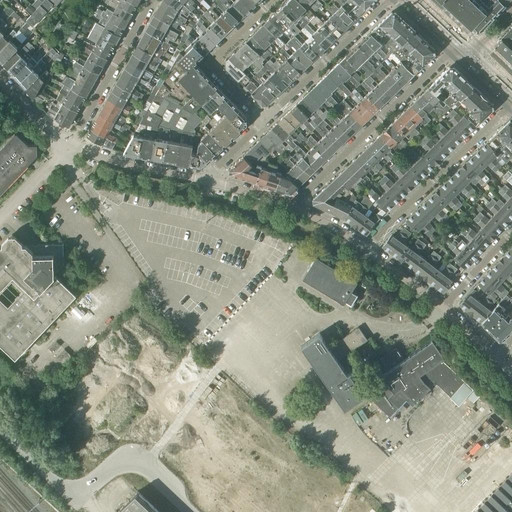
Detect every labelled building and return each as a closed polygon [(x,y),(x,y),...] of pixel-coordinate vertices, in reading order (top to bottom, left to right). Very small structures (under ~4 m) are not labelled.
[(36,0),(32,5),(33,6),(36,9),(40,5),(42,3),(39,0),(36,0)] [(115,8),(113,12),(128,21),(132,13),(109,0),(105,0),(104,2),(115,8)] [(109,0),(132,13),(137,5),(127,0),(109,0)] [(162,0),(158,8),(183,22),(184,23),(187,19),(175,12),(177,10),(177,9),(164,0),(162,0)] [(164,0),(177,9),(187,17),(189,14),(192,17),(194,15),(191,12),(178,0),(164,0)] [(194,2),(191,0),(178,0),(191,12),(194,8),(191,5),(194,2)] [(197,0),(200,2),(208,10),(210,7),(210,6),(206,3),(203,0),(197,0)] [(220,14),(233,26),(240,20),(218,0),(216,0),(214,3),(223,12),(220,14)] [(218,0),(240,20),(246,14),(233,2),(230,0),(218,0)] [(234,0),(233,2),(246,14),(252,8),(243,0),(234,0)] [(243,0),(252,8),(258,2),(255,0),(243,0)] [(298,0),(288,0),(287,1),(309,21),(315,16),(309,10),(306,13),(303,10),(306,7),(298,0)] [(311,0),(298,0),(306,7),(309,4),(315,11),(318,8),(319,7),(311,0)] [(346,0),(342,5),(349,12),(361,0),(346,0)] [(361,0),(349,12),(356,18),(375,0),(361,0)] [(456,12),(464,20),(471,26),(476,31),(480,31),(499,11),(505,5),(499,0),(443,0),(446,3),(449,6),(450,6),(454,11),(456,12)] [(306,24),(309,21),(287,1),(281,7),(297,22),(301,18),(303,21),(300,25),(303,28),(304,27),(306,24)] [(329,17),(343,31),(349,25),(330,6),(328,4),(325,7),(329,10),(328,11),(332,14),(329,17)] [(330,6),(349,25),(356,18),(349,12),(342,5),(338,8),(333,4),(332,5),(331,5),(330,6)] [(3,10),(9,16),(14,11),(10,7),(7,5),(3,10)] [(40,5),(36,9),(30,15),(25,20),(27,22),(30,24),(32,26),(46,11),(40,5)] [(27,12),(30,15),(36,9),(33,6),(27,12)] [(210,7),(208,10),(206,11),(215,20),(227,32),(233,26),(220,14),(218,16),(211,9),(210,7)] [(281,7),(275,13),(297,34),(300,30),(295,25),(298,23),(297,22),(281,7)] [(96,12),(97,13),(124,28),(128,21),(113,12),(107,8),(105,11),(103,10),(102,11),(97,8),(96,12)] [(154,16),(169,24),(176,28),(178,24),(181,25),(183,22),(158,8),(154,16)] [(14,11),(9,16),(8,17),(10,19),(12,18),(12,16),(16,20),(19,17),(14,11)] [(211,23),(209,25),(221,37),(227,32),(215,20),(206,11),(203,14),(207,18),(211,23)] [(391,12),(370,33),(377,39),(386,31),(400,17),(395,12),(391,12)] [(98,23),(104,27),(120,36),(124,28),(97,13),(95,17),(100,20),(98,23)] [(275,13),(269,19),(282,31),(288,36),(290,34),(293,37),(294,36),(297,34),(275,13)] [(317,29),(331,43),(337,37),(323,23),(322,21),(320,19),(316,15),(315,16),(309,21),(313,25),(316,22),(320,26),(317,29)] [(150,23),(175,38),(178,34),(173,31),(167,28),(169,24),(154,16),(150,23)] [(195,23),(195,24),(215,44),(221,37),(209,25),(206,28),(200,22),(203,19),(201,17),(200,18),(198,20),(198,21),(195,23)] [(323,23),(337,37),(343,31),(329,17),(323,23)] [(407,24),(400,17),(386,31),(377,39),(383,44),(385,46),(393,38),(407,24)] [(269,19),(263,24),(277,36),(282,31),(269,19)] [(30,24),(27,22),(22,27),(25,30),(30,24)] [(92,30),(115,44),(120,36),(104,27),(98,23),(96,22),(92,30)] [(145,31),(167,43),(169,39),(173,42),(175,38),(150,23),(145,31)] [(199,35),(197,37),(209,49),(215,44),(195,24),(193,28),(192,28),(195,30),(199,35)] [(263,24),(258,30),(271,42),(274,39),(276,41),(275,42),(282,48),(285,45),(285,44),(277,36),(263,24)] [(304,27),(325,48),(331,43),(317,29),(314,32),(306,24),(304,27)] [(415,31),(407,24),(393,38),(385,46),(389,50),(392,53),(395,51),(415,31)] [(305,41),(319,54),(325,48),(304,27),(303,28),(300,30),(308,38),(305,41)] [(23,41),(28,36),(19,29),(15,34),(23,41)] [(68,37),(73,39),(77,33),(72,30),(68,37)] [(87,37),(95,42),(111,51),(115,44),(92,30),(87,37)] [(258,30),(252,36),(270,53),(270,52),(272,51),(270,49),(272,48),(268,45),(271,42),(258,30)] [(141,38),(165,52),(167,49),(167,48),(169,44),(167,43),(145,31),(141,38)] [(402,58),(422,38),(415,31),(395,51),(402,58)] [(5,38),(2,35),(0,37),(0,49),(10,39),(14,35),(15,34),(13,32),(11,35),(9,33),(5,38)] [(511,36),(507,32),(501,38),(511,49),(511,36)] [(180,40),(180,41),(184,43),(187,39),(188,36),(185,33),(184,33),(180,40)] [(370,33),(364,39),(381,56),(385,60),(389,56),(392,53),(389,50),(386,54),(380,48),(383,44),(377,39),(370,33)] [(0,49),(0,59),(2,62),(17,47),(19,45),(21,42),(14,35),(10,39),(0,49)] [(188,36),(187,39),(203,55),(209,49),(197,37),(194,40),(189,35),(188,36)] [(252,36),(246,41),(264,58),(270,53),(252,36)] [(291,39),(313,60),(319,54),(305,41),(302,44),(296,38),(294,36),(293,37),(291,39)] [(137,46),(158,58),(161,54),(163,55),(165,52),(141,38),(137,46)] [(399,60),(407,68),(430,45),(422,38),(402,58),(399,60)] [(495,49),(511,64),(511,63),(511,62),(511,49),(501,38),(495,44),(494,44),(495,49)] [(185,49),(188,53),(196,61),(203,55),(187,39),(184,43),(187,46),(185,49)] [(293,52),(307,66),(313,60),(291,39),(285,44),(285,45),(289,49),(292,46),(296,49),(293,52)] [(358,45),(369,57),(372,54),(378,60),(379,58),(381,56),(364,39),(358,45)] [(84,41),(82,44),(107,59),(111,51),(95,42),(93,46),(87,43),(84,41)] [(176,48),(180,50),(182,47),(184,43),(180,41),(176,48)] [(262,61),(264,58),(246,41),(240,47),(260,65),(262,67),(263,66),(261,64),(263,63),(262,61)] [(19,45),(17,47),(2,62),(8,69),(31,44),(28,42),(22,47),(19,45)] [(34,47),(31,44),(8,69),(13,75),(27,61),(24,58),(28,54),(27,52),(29,50),(29,51),(34,47)] [(89,54),(87,58),(103,67),(107,59),(82,44),(79,48),(89,54)] [(369,70),(372,72),(375,70),(375,69),(373,66),(371,64),(367,59),(369,57),(358,45),(351,51),(369,70)] [(407,68),(414,74),(435,54),(435,49),(430,45),(407,68)] [(133,53),(157,67),(159,63),(161,60),(158,58),(137,46),(133,53)] [(189,132),(193,129),(197,125),(200,122),(201,121),(193,111),(202,103),(190,91),(178,79),(186,71),(178,62),(188,53),(185,49),(182,47),(180,50),(176,58),(171,66),(168,72),(165,78),(163,80),(159,88),(155,95),(151,103),(146,111),(142,119),(139,123),(145,124),(143,136),(137,155),(149,158),(155,138),(155,134),(157,126),(163,128),(168,128),(169,129),(176,130),(178,130),(180,131),(182,131),(189,132)] [(258,71),(261,68),(262,67),(260,65),(240,47),(235,52),(248,64),(250,62),(256,67),(253,70),(255,71),(256,73),(258,71)] [(172,56),(176,58),(180,50),(176,48),(172,56)] [(282,53),(301,72),(307,66),(293,52),(289,56),(282,48),(279,51),(282,53)] [(351,51),(345,57),(357,69),(360,66),(364,70),(363,71),(365,73),(363,75),(366,78),(368,76),(369,75),(372,72),(369,70),(351,51)] [(252,77),(255,74),(256,73),(255,71),(252,73),(245,67),(248,64),(235,52),(229,58),(250,78),(252,77)] [(129,61),(144,69),(146,65),(152,69),(155,70),(157,67),(133,53),(129,61)] [(178,62),(186,71),(194,63),(196,61),(188,53),(178,62)] [(277,60),(281,64),(294,78),(301,72),(282,53),(282,54),(281,55),(276,60),(277,60)] [(397,64),(395,67),(407,80),(414,74),(407,68),(399,60),(392,53),(389,56),(396,62),(397,64)] [(69,57),(75,60),(99,74),(103,67),(87,58),(85,61),(78,58),(71,54),(69,57)] [(29,58),(27,61),(13,75),(19,82),(40,59),(42,57),(40,55),(33,61),(32,61),(29,58)] [(345,57),(339,63),(357,81),(360,78),(354,71),(357,69),(345,57)] [(243,85),(250,78),(229,58),(227,60),(226,60),(226,68),(243,85)] [(19,82),(25,88),(38,75),(37,74),(41,70),(40,68),(45,63),(40,59),(19,82)] [(52,67),(55,69),(60,62),(56,60),(52,67)] [(75,60),(71,68),(94,81),(99,74),(75,60)] [(281,64),(277,60),(273,63),(270,60),(267,62),(288,84),(294,78),(281,64)] [(144,69),(129,61),(124,69),(148,82),(153,74),(144,69)] [(269,76),(282,90),(288,84),(267,62),(264,65),(268,69),(272,73),(269,76)] [(389,72),(401,85),(402,86),(407,80),(395,67),(393,65),(390,62),(387,65),(392,69),(389,72)] [(178,79),(190,91),(206,76),(194,63),(186,71),(178,79)] [(339,63),(333,69),(345,81),(348,78),(356,86),(359,83),(357,81),(339,63)] [(375,70),(395,91),(401,85),(389,72),(386,75),(379,68),(382,65),(381,64),(375,69),(375,70)] [(51,67),(48,72),(47,75),(50,77),(55,69),(52,67),(51,67)] [(70,67),(66,75),(90,89),(94,81),(71,68),(70,67)] [(436,95),(439,92),(444,87),(459,72),(453,67),(449,67),(428,87),(436,95)] [(146,86),(148,82),(124,69),(120,76),(135,84),(137,81),(144,84),(146,86)] [(327,75),(344,93),(347,96),(349,95),(351,92),(342,83),(345,81),(333,69),(327,75)] [(38,75),(25,88),(33,98),(34,99),(36,95),(39,90),(43,83),(47,75),(48,72),(46,70),(39,77),(38,75)] [(377,84),(389,97),(395,91),(375,70),(372,72),(375,75),(380,81),(377,84)] [(258,71),(256,73),(255,74),(276,95),(282,90),(269,76),(266,79),(262,75),(258,71)] [(372,72),(369,75),(368,76),(366,78),(363,81),(384,103),(389,97),(377,84),(374,87),(370,83),(373,80),(374,80),(372,78),(375,75),(372,72)] [(450,96),(466,80),(459,72),(444,87),(446,88),(447,86),(451,90),(450,91),(452,93),(449,96),(450,96)] [(260,84),(257,87),(270,101),(276,95),(255,74),(252,77),(260,84)] [(66,80),(64,84),(86,97),(90,89),(66,75),(65,75),(63,78),(66,80)] [(327,75),(321,80),(333,92),(336,89),(341,96),(344,93),(327,75)] [(133,88),(135,84),(120,76),(116,83),(138,96),(141,98),(143,94),(133,88)] [(190,91),(202,103),(218,88),(206,76),(190,91)] [(321,80),(315,86),(331,103),(335,108),(336,107),(339,104),(330,95),(333,92),(321,80)] [(450,108),(454,104),(452,102),(454,100),(457,96),(460,99),(474,87),(466,80),(450,96),(446,99),(443,102),(446,104),(448,106),(450,108)] [(270,101),(257,87),(251,81),(245,87),(262,105),(267,105),(270,101)] [(366,95),(379,108),(379,107),(384,103),(363,81),(360,83),(369,92),(366,95)] [(116,83),(112,91),(127,100),(129,95),(136,100),(137,98),(138,96),(116,83)] [(64,84),(59,92),(81,104),(86,97),(64,84)] [(315,86),(308,92),(320,104),(324,102),(327,106),(331,103),(315,86)] [(442,114),(450,108),(448,106),(446,104),(443,107),(439,103),(441,100),(436,95),(428,87),(422,93),(442,114)] [(470,108),(471,109),(484,97),(481,93),(480,92),(480,93),(475,87),(474,87),(460,99),(454,104),(457,107),(463,101),(466,104),(464,106),(468,109),(470,108)] [(218,88),(202,103),(211,112),(218,105),(226,96),(218,88)] [(351,92),(372,114),(379,108),(366,95),(363,98),(359,94),(360,94),(355,89),(351,92)] [(124,103),(127,100),(112,91),(107,99),(129,111),(132,112),(134,109),(131,107),(124,103)] [(81,104),(59,92),(58,95),(64,99),(63,101),(56,98),(55,99),(58,101),(77,112),(81,104)] [(308,92),(302,99),(323,119),(326,117),(328,114),(329,114),(326,110),(323,113),(318,107),(320,104),(308,92)] [(354,106),(367,119),(372,114),(351,92),(349,95),(357,103),(354,106)] [(436,95),(441,100),(443,102),(446,99),(439,92),(436,95)] [(416,99),(429,112),(432,109),(439,117),(442,114),(422,93),(416,99)] [(44,100),(39,97),(36,95),(34,99),(40,105),(44,100)] [(226,96),(218,105),(226,113),(241,129),(246,125),(246,117),(226,96)] [(471,113),(467,117),(475,126),(480,121),(485,116),(486,116),(486,115),(492,109),(493,109),(493,108),(493,105),(493,104),(492,104),(486,99),(487,98),(486,98),(484,97),(471,109),(469,111),(471,113)] [(103,106),(118,114),(119,113),(120,111),(127,115),(129,111),(107,99),(103,106)] [(302,99),(296,104),(308,116),(311,113),(315,117),(312,120),(317,125),(320,123),(323,119),(302,99)] [(416,99),(410,105),(429,125),(432,122),(426,115),(429,112),(416,99)] [(340,103),(361,124),(366,119),(367,119),(354,106),(351,109),(343,100),(340,103)] [(53,103),(51,107),(73,119),(77,112),(58,101),(56,105),(53,103)] [(343,117),(355,130),(361,124),(340,103),(339,104),(336,107),(339,110),(340,109),(346,114),(343,117)] [(296,104),(290,110),(306,127),(311,131),(314,128),(305,119),(308,116),(296,104)] [(410,105),(404,111),(417,124),(420,121),(426,128),(429,125),(410,105)] [(127,119),(120,115),(118,114),(103,106),(99,114),(126,129),(128,125),(125,124),(127,119)] [(73,119),(51,107),(46,114),(69,127),(73,119)] [(142,109),(138,116),(142,119),(146,111),(142,109)] [(298,126),(302,130),(306,127),(290,110),(284,116),(296,128),(298,126)] [(453,110),(449,113),(468,132),(475,126),(467,117),(464,114),(461,118),(453,110)] [(328,114),(349,136),(355,130),(343,117),(340,120),(336,116),(337,116),(335,114),(334,114),(332,111),(329,114),(328,114)] [(404,111),(398,117),(416,135),(423,130),(420,127),(417,131),(414,127),(417,124),(404,111)] [(217,122),(232,138),(241,129),(226,113),(217,122)] [(454,125),(451,128),(461,139),(468,132),(449,113),(446,116),(450,120),(454,125)] [(112,126),(118,130),(124,133),(126,129),(99,114),(95,122),(109,130),(112,126)] [(331,128),(344,141),(349,136),(328,114),(326,117),(334,125),(331,128)] [(200,122),(204,125),(210,119),(206,115),(201,121),(200,122)] [(142,119),(138,116),(134,124),(138,126),(139,123),(142,119)] [(284,116),(278,122),(294,138),(299,143),(302,139),(293,130),(296,128),(284,116)] [(392,123),(404,136),(408,133),(411,136),(408,139),(410,141),(416,135),(398,117),(392,123)] [(320,123),(317,125),(338,147),(344,141),(331,128),(329,131),(325,126),(327,124),(327,123),(323,119),(320,123)] [(507,143),(511,137),(511,122),(510,121),(510,120),(486,143),(496,153),(502,148),(500,147),(505,141),(507,143)] [(107,134),(109,130),(95,122),(91,129),(112,141),(115,142),(117,139),(114,137),(107,134)] [(209,130),(224,146),(232,138),(217,122),(209,130)] [(278,122),(272,128),(284,139),(288,144),(293,148),(294,148),(296,146),(296,145),(291,141),(294,138),(278,122)] [(123,153),(137,155),(143,136),(145,124),(139,123),(138,126),(135,130),(140,131),(139,135),(133,134),(127,144),(126,147),(123,152),(123,153)] [(392,123),(386,128),(403,146),(406,144),(401,139),(404,136),(392,123)] [(439,123),(436,126),(454,145),(461,139),(451,128),(447,131),(443,126),(443,127),(439,123)] [(320,139),(332,152),(333,152),(338,147),(317,125),(314,128),(322,137),(320,139)] [(440,138),(437,141),(448,152),(454,145),(436,126),(433,130),(436,133),(440,138)] [(159,139),(155,138),(149,158),(161,160),(168,128),(163,128),(161,139),(159,139)] [(161,160),(174,162),(178,142),(177,142),(167,140),(169,129),(168,128),(161,160)] [(284,139),(272,128),(266,134),(285,153),(287,154),(288,153),(293,148),(288,144),(285,147),(281,142),(284,139)] [(380,135),(392,148),(395,145),(400,150),(403,146),(386,128),(380,135)] [(111,148),(115,142),(112,141),(91,129),(86,136),(101,145),(111,148)] [(200,138),(202,140),(216,154),(224,146),(209,130),(200,138)] [(174,162),(186,164),(191,145),(194,133),(189,132),(187,144),(179,143),(178,142),(174,162)] [(0,193),(18,175),(27,165),(37,154),(37,148),(37,144),(28,145),(16,133),(14,133),(0,148),(0,193)] [(274,148),(284,158),(287,154),(285,153),(266,134),(259,140),(270,151),(271,151),(274,148)] [(380,135),(374,141),(390,158),(394,155),(389,151),(392,148),(380,135)] [(308,151),(321,164),(321,163),(327,158),(308,138),(306,136),(303,140),(305,142),(306,142),(311,148),(308,151)] [(308,138),(327,158),(332,152),(320,139),(317,142),(310,136),(308,138)] [(426,136),(422,140),(441,159),(448,152),(437,141),(434,144),(429,140),(426,136)] [(505,162),(511,155),(511,137),(507,143),(504,146),(508,150),(501,158),(505,162)] [(191,145),(186,164),(188,165),(202,167),(216,154),(202,140),(198,143),(196,153),(191,152),(192,145),(191,145)] [(259,140),(243,155),(247,159),(250,156),(255,157),(258,158),(262,154),(266,155),(270,151),(259,140)] [(423,154),(434,165),(441,159),(422,140),(419,143),(423,146),(422,146),(427,151),(423,154)] [(374,141),(367,147),(380,159),(383,156),(388,161),(390,158),(374,141)] [(498,162),(501,158),(496,153),(486,143),(479,149),(498,169),(502,166),(498,162)] [(297,151),(315,169),(321,164),(308,151),(305,153),(297,145),(296,146),(294,148),(297,151)] [(367,147),(361,153),(378,170),(382,167),(377,162),(380,159),(367,147)] [(412,149),(408,152),(427,172),(434,165),(423,154),(420,158),(416,153),(415,153),(412,149)] [(495,173),(498,169),(479,149),(473,156),(483,167),(486,164),(491,169),(495,173)] [(297,162),(309,175),(315,169),(297,151),(291,156),(297,162)] [(413,164),(410,167),(420,178),(427,172),(408,152),(405,155),(409,159),(413,164)] [(289,159),(291,156),(291,155),(288,153),(287,154),(284,158),(282,159),(304,180),(305,179),(309,175),(297,162),(294,164),(289,159)] [(356,158),(355,158),(368,171),(371,168),(375,173),(378,170),(361,153),(356,158)] [(230,173),(239,176),(247,168),(251,164),(250,162),(255,157),(250,156),(247,159),(243,155),(229,169),(230,173)] [(480,170),(483,167),(473,156),(466,162),(485,181),(488,179),(485,175),(480,170)] [(349,164),(361,177),(366,182),(369,179),(365,174),(368,171),(355,158),(349,164)] [(285,173),(289,177),(298,186),(304,180),(282,159),(280,161),(285,167),(288,170),(285,173)] [(256,182),(266,185),(273,163),(263,160),(261,166),(256,182)] [(398,162),(394,165),(413,185),(420,178),(410,167),(406,171),(402,166),(398,162)] [(482,185),(485,181),(466,162),(459,169),(470,180),(474,184),(477,181),(478,182),(478,181),(482,185)] [(276,189),(281,175),(281,173),(276,171),(278,165),(277,164),(273,163),(266,185),(276,189)] [(239,176),(256,182),(261,166),(257,164),(255,171),(247,168),(239,176)] [(355,183),(359,180),(363,185),(366,182),(361,177),(349,164),(343,170),(355,183)] [(400,177),(396,181),(407,192),(413,185),(394,165),(391,168),(395,173),(400,177)] [(467,183),(470,180),(459,169),(453,175),(472,194),(475,191),(471,188),(471,187),(467,183)] [(343,170),(336,177),(349,190),(352,186),(356,190),(356,191),(358,193),(359,192),(359,193),(360,189),(355,183),(343,170)] [(503,176),(506,180),(511,174),(508,170),(503,176)] [(281,175),(276,189),(290,194),(298,186),(289,177),(281,175)] [(468,198),(472,194),(453,175),(446,182),(457,193),(460,190),(464,194),(465,194),(468,198)] [(385,176),(381,179),(400,198),(407,192),(396,181),(393,184),(388,179),(385,176)] [(336,177),(324,188),(330,194),(334,191),(336,194),(338,193),(342,189),(346,192),(343,195),(345,197),(351,192),(349,190),(336,177)] [(386,191),(382,194),(393,205),(400,198),(381,179),(379,182),(382,185),(381,186),(386,191)] [(454,196),(457,193),(446,182),(440,188),(458,207),(461,204),(458,201),(454,196)] [(505,185),(502,188),(511,198),(511,191),(509,188),(508,189),(505,185)] [(314,204),(323,208),(327,200),(328,198),(331,195),(333,197),(334,196),(336,194),(334,191),(330,194),(324,188),(313,199),(313,204),(314,204)] [(455,210),(458,207),(440,188),(433,194),(444,205),(447,202),(451,207),(455,210)] [(507,200),(504,203),(511,211),(511,198),(502,188),(499,192),(502,195),(502,196),(507,200)] [(376,200),(383,208),(386,212),(393,205),(382,194),(379,197),(375,193),(374,193),(371,189),(368,192),(371,196),(376,201),(376,200)] [(323,208),(335,214),(341,200),(339,199),(341,195),(338,193),(336,194),(334,196),(337,198),(335,201),(334,200),(332,204),(327,200),(323,208)] [(343,218),(344,218),(353,206),(357,197),(354,194),(353,194),(350,198),(348,203),(341,200),(335,214),(343,218)] [(441,208),(444,205),(433,194),(427,200),(445,219),(448,217),(445,214),(445,213),(441,208)] [(344,218),(351,224),(369,199),(366,195),(356,208),(353,206),(344,218)] [(351,224),(359,230),(368,217),(364,214),(372,202),(369,199),(351,224)] [(492,199),(489,202),(509,221),(511,217),(511,211),(504,203),(501,206),(496,202),(492,199)] [(442,223),(445,219),(427,200),(420,207),(430,218),(433,215),(438,220),(442,223)] [(488,212),(487,213),(502,227),(509,221),(489,202),(486,205),(490,209),(489,209),(494,213),(492,216),(488,212)] [(427,222),(430,218),(420,207),(413,214),(431,233),(434,230),(431,226),(432,226),(427,222)] [(368,217),(359,230),(366,235),(375,223),(386,212),(383,208),(377,214),(376,214),(371,219),(368,217)] [(480,212),(476,216),(496,234),(502,227),(487,213),(486,214),(490,218),(488,220),(483,216),(480,212)] [(428,236),(431,233),(413,214),(406,220),(407,221),(411,225),(417,231),(420,228),(425,233),(428,236)] [(479,230),(490,241),(496,234),(476,216),(473,219),(482,227),(479,230)] [(467,226),(464,229),(484,247),(490,241),(479,230),(476,234),(471,229),(471,230),(467,226)] [(382,247),(390,253),(403,235),(407,231),(404,228),(400,232),(399,232),(395,237),(391,234),(382,247)] [(469,241),(466,244),(478,254),(484,247),(464,229),(461,232),(465,236),(464,236),(469,241)] [(390,253),(398,258),(407,246),(403,243),(407,238),(410,233),(407,231),(403,235),(390,253)] [(22,245),(22,244),(22,241),(15,235),(12,235),(11,235),(8,235),(2,242),(2,246),(0,245),(0,343),(15,357),(15,358),(15,357),(16,358),(76,295),(54,274),(63,265),(64,265),(64,264),(63,255),(64,255),(64,254),(63,254),(63,245),(63,244),(64,244),(63,244),(62,244),(53,244),(52,244),(43,244),(42,244),(37,244),(38,250),(33,255),(23,245),(22,245)] [(398,258),(406,264),(422,242),(418,239),(415,243),(414,243),(410,248),(407,246),(398,258)] [(478,254),(466,244),(463,247),(459,243),(458,243),(454,240),(451,243),(472,261),(478,254)] [(406,264),(413,269),(423,257),(418,254),(422,249),(425,245),(422,242),(406,264)] [(472,261),(451,243),(448,246),(452,250),(457,254),(454,258),(457,261),(465,268),(472,261)] [(503,256),(511,264),(511,251),(509,250),(503,256)] [(423,257),(413,269),(421,275),(434,258),(437,255),(433,251),(430,256),(427,260),(423,257)] [(421,275),(428,281),(438,269),(434,266),(438,261),(438,260),(440,257),(437,255),(434,258),(421,275)] [(302,279),(344,304),(345,302),(351,305),(358,294),(352,291),(357,281),(316,256),(302,279)] [(497,263),(511,276),(511,270),(511,269),(511,264),(503,256),(497,263)] [(457,261),(455,264),(463,271),(465,268),(457,261)] [(491,270),(502,280),(505,277),(510,281),(511,282),(511,276),(497,263),(491,270)] [(428,281),(435,286),(453,266),(449,264),(446,267),(445,267),(441,264),(438,269),(428,281)] [(453,266),(435,286),(443,292),(453,281),(449,278),(453,273),(456,269),(453,266)] [(484,277),(505,295),(508,292),(504,288),(499,284),(502,280),(491,270),(484,277)] [(481,287),(489,294),(493,291),(497,294),(498,295),(502,299),(505,295),(484,277),(478,284),(481,287)] [(459,305),(466,310),(476,299),(473,297),(477,292),(481,287),(478,284),(459,305)] [(466,310),(474,316),(492,297),(489,294),(485,298),(481,302),(476,299),(466,310)] [(481,322),(488,329),(505,310),(502,306),(509,298),(506,295),(502,299),(499,303),(491,311),(481,322)] [(474,316),(481,322),(491,311),(489,309),(496,300),(494,298),(492,297),(474,316)] [(86,322),(94,314),(88,308),(80,316),(86,322)] [(488,329),(494,335),(511,316),(508,314),(505,310),(488,329)] [(511,314),(511,316),(494,335),(498,339),(498,340),(502,339),(503,339),(511,329),(511,314)] [(301,346),(345,409),(363,396),(350,378),(354,376),(347,367),(344,369),(338,360),(367,340),(358,327),(329,347),(319,334),(301,346)] [(396,348),(385,355),(380,359),(388,371),(382,374),(381,374),(381,375),(367,385),(371,398),(386,412),(385,412),(389,416),(390,417),(406,400),(412,406),(435,382),(458,404),(466,395),(474,402),(480,396),(442,359),(443,359),(445,358),(432,339),(431,340),(404,359),(396,348)] [(30,390),(40,400),(50,390),(39,381),(30,390)] [(511,511),(511,471),(473,511),(511,511)] [(157,511),(136,492),(118,511),(157,511)]
